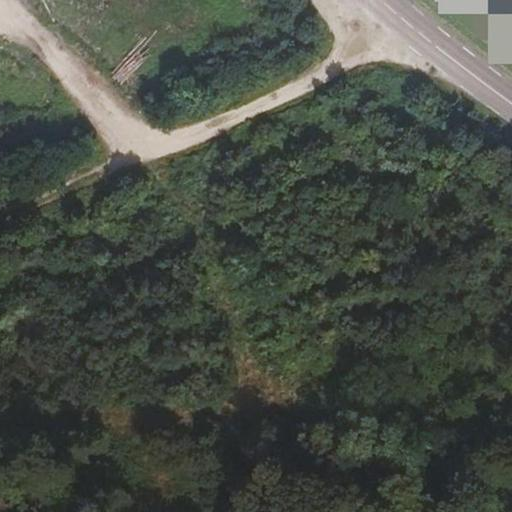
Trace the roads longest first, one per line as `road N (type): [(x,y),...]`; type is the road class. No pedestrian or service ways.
road 1 (track): [(0,220),(178,144),(288,86),(360,44),(392,10)]
road 2 (secondary): [(381,0),(511,103)]
